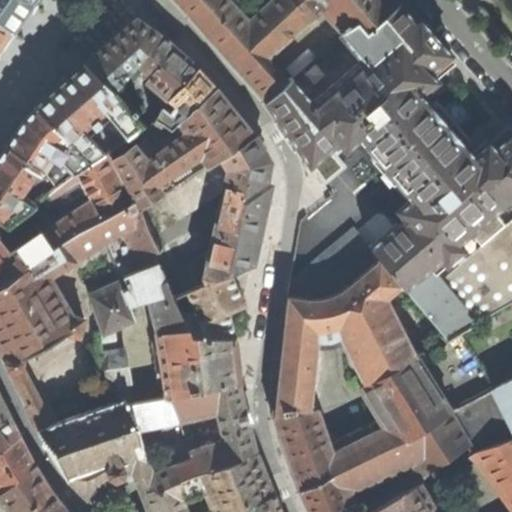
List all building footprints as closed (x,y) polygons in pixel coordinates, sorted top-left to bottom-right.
[(0,0),(0,21),(10,28),(21,13),(29,0),(0,0)] [(176,0),(266,100),(288,80),(269,56),(320,9),(338,28),(339,31),(357,19),(366,30),(399,2),(397,0),(268,0),(249,19),(231,0),(176,0)] [(405,188),(418,204),(370,246),(379,258),(400,285),(402,288),(404,287),(428,267),(453,245),(470,231),(482,245),(506,225),(494,211),(511,196),(511,194),(511,134),(510,132),(494,147),(487,139),(472,152),(421,93),(437,80),(430,72),(446,58),(431,39),(399,2),(366,30),(357,19),(339,31),(345,37),(295,81),(291,76),(288,80),(266,100),(323,184),(346,166),(337,154),(352,144),(360,136),(405,188)] [(114,37),(86,62),(113,90),(131,68),(133,66),(161,35),(137,17),(114,37)] [(0,43),(10,28),(0,21),(0,43)] [(181,51),(161,35),(133,66),(140,71),(137,74),(136,75),(142,82),(146,78),(168,98),(198,67),(181,51)] [(88,162),(106,151),(129,135),(141,125),(136,118),(113,90),(86,62),(64,81),(36,105),(88,162)] [(207,77),(198,67),(168,98),(163,105),(153,121),(161,125),(167,125),(171,127),(172,129),(180,121),(216,88),(207,77)] [(131,68),(113,90),(136,118),(143,109),(126,95),(130,90),(126,87),(136,75),(137,74),(131,68)] [(135,144),(111,158),(135,200),(138,208),(142,207),(175,185),(169,176),(201,156),(207,164),(217,157),(253,134),(237,113),(216,88),(180,121),(186,130),(148,160),(135,144)] [(19,125),(6,144),(39,167),(44,171),(56,187),(74,173),(88,162),(36,105),(28,113),(19,125)] [(149,146),(171,127),(167,125),(161,125),(153,121),(141,138),(149,146)] [(210,251),(202,285),(230,274),(250,265),(263,205),(272,167),(263,152),(253,134),(217,157),(226,170),(224,188),(210,251)] [(0,152),(0,219),(7,224),(35,203),(21,193),(39,167),(6,144),(0,152)] [(0,282),(40,257),(40,256),(90,225),(135,200),(111,158),(106,151),(88,162),(74,173),(56,187),(49,193),(63,214),(7,252),(0,242),(0,282)] [(226,170),(217,157),(207,164),(175,185),(142,207),(154,233),(224,188),(226,170)] [(11,373),(37,428),(56,421),(43,397),(38,400),(22,367),(24,358),(30,355),(29,352),(67,332),(79,335),(84,316),(72,313),(47,269),(52,266),(56,272),(106,241),(123,274),(157,260),(153,252),(160,248),(154,233),(142,207),(138,208),(135,200),(90,225),(40,256),(40,257),(0,282),(0,350),(5,358),(4,360),(11,373)] [(511,219),(506,225),(482,245),(449,272),(440,280),(463,309),(463,313),(473,324),(511,301),(511,219)] [(379,258),(370,246),(354,227),(334,244),(290,281),(287,294),(311,297),(339,290),(379,258)] [(173,296),(202,285),(210,251),(161,270),(173,296)] [(400,285),(379,258),(339,290),(311,297),(287,294),(279,349),(275,416),(310,409),(317,338),(326,338),(332,337),(341,334),(365,383),(416,357),(385,297),(400,285)] [(157,260),(123,274),(126,279),(90,295),(103,331),(100,332),(99,336),(100,358),(105,375),(107,380),(120,399),(126,397),(128,403),(129,404),(126,381),(127,381),(122,350),(115,351),(112,329),(133,320),(128,303),(148,297),(156,329),(155,329),(166,396),(171,395),(208,387),(239,382),(236,358),(234,337),(192,335),(179,311),(175,301),(173,296),(161,270),(157,260)] [(440,280),(428,267),(404,287),(447,340),(473,324),(463,313),(463,309),(440,280)] [(237,290),(230,274),(202,285),(173,296),(175,301),(191,296),(197,310),(179,311),(192,335),(234,337),(228,312),(243,305),(237,290)] [(287,454),(299,487),(327,475),(398,440),(401,443),(450,413),(450,409),(422,363),(428,359),(425,353),(416,357),(365,383),(360,385),(379,417),(329,442),(317,408),(310,409),(275,416),(287,454)] [(511,377),(450,409),(450,413),(467,441),(474,452),(511,438),(511,377)] [(247,415),(239,382),(208,387),(171,395),(179,420),(215,413),(222,439),(188,450),(191,458),(175,464),(180,480),(255,450),(247,415)] [(7,409),(0,395),(0,449),(19,434),(7,409)] [(186,511),(181,496),(177,485),(180,483),(180,480),(175,464),(152,473),(136,429),(179,420),(171,395),(166,396),(129,404),(128,403),(126,397),(120,399),(56,421),(37,428),(52,454),(65,475),(75,485),(91,501),(114,489),(115,486),(135,474),(149,511),(186,511)] [(309,511),(364,511),(388,498),(382,489),(362,501),(357,500),(352,489),(410,463),(413,469),(421,466),(423,469),(460,446),(467,441),(450,413),(401,443),(398,440),(327,475),(299,487),(309,511)] [(27,449),(19,434),(0,449),(0,490),(1,491),(34,464),(27,449)] [(511,511),(511,438),(474,452),(471,453),(511,510),(511,511)] [(264,472),(255,450),(180,480),(180,483),(177,485),(181,496),(202,488),(212,510),(210,510),(211,511),(222,511),(223,511),(232,508),(273,493),(264,472)] [(55,497),(34,464),(1,491),(0,491),(0,500),(10,511),(67,511),(66,510),(60,503),(55,497)] [(396,493),(388,498),(364,511),(436,511),(420,481),(396,493)] [(280,511),(279,510),(273,493),(232,508),(234,511),(222,511),(223,511),(222,511),(280,511)]
